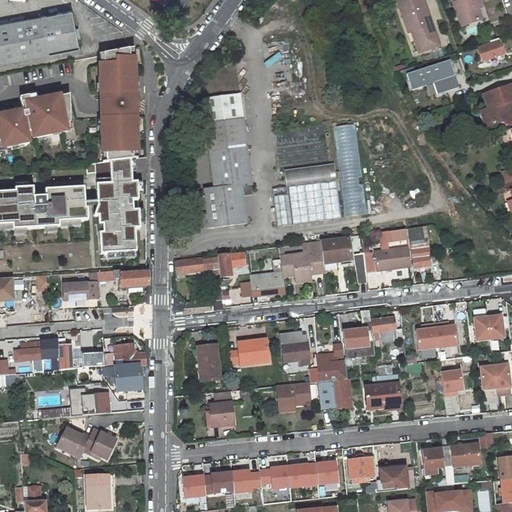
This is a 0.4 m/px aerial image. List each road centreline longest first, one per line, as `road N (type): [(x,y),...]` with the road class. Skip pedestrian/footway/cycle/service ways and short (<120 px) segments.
road 1 (residential): [(511,421),(158,456)]
road 2 (residential): [(158,319),(511,286)]
road 3 (unknown): [(157,244),(261,229),(257,92),(225,10)]
road 4 (unclassified): [(158,319),(159,117),(188,63)]
road 5 (unknown): [(161,113),(96,104),(68,75),(0,88)]
road 6 (residential): [(0,331),(158,319)]
road 7 (unclassified): [(158,456),(158,319)]
road 8 (unknown): [(261,229),(391,217)]
